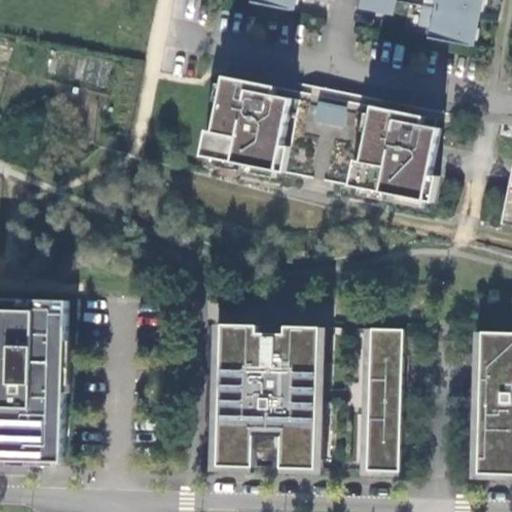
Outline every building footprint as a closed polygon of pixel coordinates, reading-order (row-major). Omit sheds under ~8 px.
[(251,0),(252,1),(251,1),(251,2),(290,10),(291,9),(290,8),(291,5),(291,3),(297,4),(297,0),(251,0)] [(395,0),(359,0),(358,8),(384,13),(385,7),(394,9),(395,0)] [(437,0),(437,3),(436,7),(423,4),(423,5),(423,6),(419,25),(432,28),(431,32),(430,36),(429,36),(429,37),(470,46),(471,44),(470,44),(471,39),(477,40),(479,28),(473,26),(476,16),(476,15),(477,10),(482,11),(484,0),(437,0)] [(293,98),(276,94),(270,93),(269,100),(249,96),(252,81),(226,76),(215,131),(208,130),(203,156),(204,156),(204,155),(284,171),(284,172),(285,172),(290,146),(284,145),(293,98)] [(260,83),(252,81),(249,96),(269,100),(270,93),(276,94),(277,86),(260,83)] [(345,108),(320,103),(316,121),(342,126),(345,108)] [(398,119),(397,126),(417,130),(418,123),(424,124),(426,116),(403,112),(374,106),(372,114),(398,119)] [(432,174),(441,128),(424,124),(418,123),(417,130),(397,126),(398,119),(372,114),(363,160),(356,159),(351,185),(352,185),(433,201),(433,202),(439,176),(432,174)] [(0,460),(9,461),(9,457),(56,458),(56,462),(64,462),(66,392),(63,392),(64,340),(68,340),(69,300),(32,299),(32,304),(22,303),(22,299),(0,298),(0,460)] [(224,323),(219,465),(254,466),(255,435),(283,436),(282,467),(317,469),(322,326),(286,325),(286,334),(258,334),(259,324),(224,323)] [(372,328),(368,470),(400,471),(402,386),(407,386),(408,355),(403,355),(404,329),(372,328)] [(511,332),(483,332),(482,357),(478,357),(477,388),(482,388),(479,473),(511,473),(511,332)]
